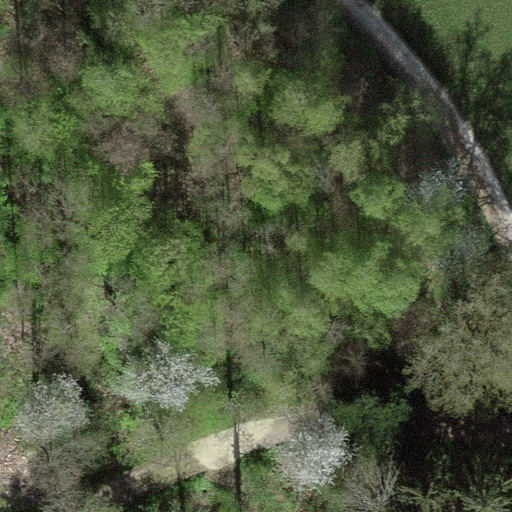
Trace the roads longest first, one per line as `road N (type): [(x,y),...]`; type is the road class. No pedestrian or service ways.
road 1 (track): [(94,511),(173,470),(314,420),(398,416),(511,431)]
road 2 (track): [(340,0),(466,156),(511,257)]
